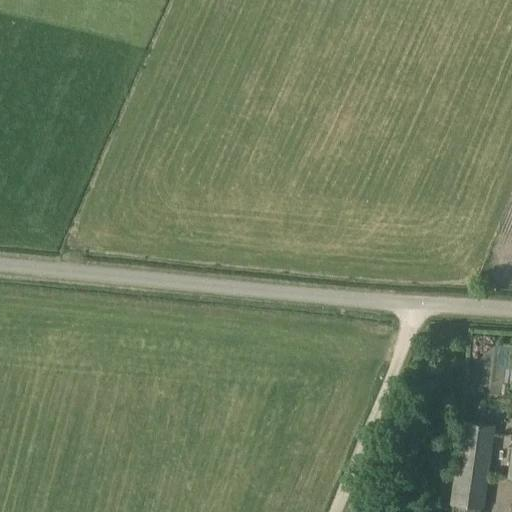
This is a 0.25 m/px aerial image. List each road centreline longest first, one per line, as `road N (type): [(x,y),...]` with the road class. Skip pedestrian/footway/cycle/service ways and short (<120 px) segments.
road 1 (unclassified): [(511,311),(0,264)]
road 2 (track): [(419,306),(337,511)]
